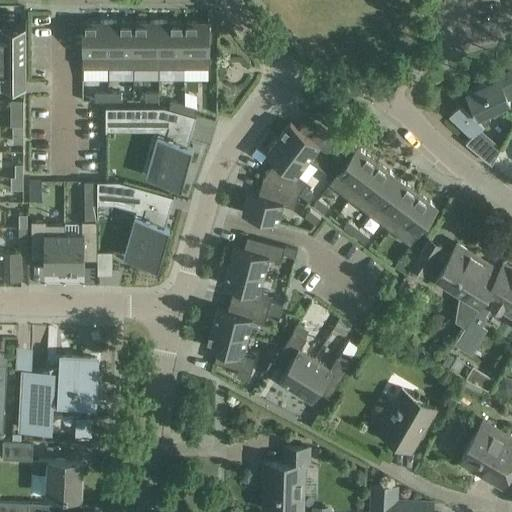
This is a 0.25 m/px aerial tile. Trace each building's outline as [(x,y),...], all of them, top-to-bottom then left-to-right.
[(0,72),(2,73),(1,78),(26,78),(26,65),(26,17),(0,17),(0,72)] [(108,21),(82,21),(82,67),(108,67),(108,21)] [(133,21),(108,21),(108,67),(133,67),(133,21)] [(158,21),(133,21),(133,67),(158,67),(158,21)] [(184,21),(158,21),(158,67),(184,67),(184,21)] [(210,21),(184,21),(184,67),(210,67),(210,21)] [(511,92),(511,67),(496,74),(498,78),(467,92),(464,85),(453,96),(461,104),(449,115),(472,137),(490,118),(484,112),(509,101),(507,95),(511,93),(511,92)] [(108,100),(108,92),(95,92),(95,100),(108,100)] [(121,92),(108,92),(108,100),(121,100),(121,92)] [(145,100),(158,100),(158,92),(145,92),(145,100)] [(11,126),(23,126),(23,100),(11,100),(11,126)] [(182,111),(184,103),(171,100),(169,108),(182,111)] [(196,107),(184,103),(182,111),(194,115),(196,107)] [(168,126),(165,137),(157,135),(146,176),(181,186),(192,145),(188,144),(196,115),(164,106),(105,106),(105,130),(107,130),(107,125),(165,125),(168,126)] [(290,121),(278,137),(308,160),(318,146),(328,153),(337,141),(307,118),(299,128),(290,121)] [(13,142),(23,142),(23,126),(13,126),(13,142)] [(275,160),(263,176),(299,193),(303,187),(307,181),(297,174),(308,160),(278,137),(266,153),(275,160)] [(482,150),(490,158),(501,147),(493,139),(482,150)] [(342,151),(348,156),(356,146),(350,141),(342,151)] [(328,183),(349,199),(377,161),(356,146),(348,156),(328,183)] [(349,199),(369,214),(397,177),(377,161),(349,199)] [(23,176),(23,164),(15,164),(15,176),(23,176)] [(15,176),(15,189),(23,189),(23,176),(15,176)] [(295,207),(299,193),(263,176),(258,195),(247,192),(242,212),(278,222),(282,204),(295,207)] [(369,214),(390,229),(418,192),(397,177),(369,214)] [(29,180),(29,190),(31,190),(41,190),(41,180),(29,180)] [(94,180),(84,180),(85,196),(97,196),(97,180),(94,180)] [(123,256),(158,266),(170,225),(165,224),(173,196),(118,180),(97,180),(97,196),(97,204),(99,204),(99,199),(116,199),(145,207),(142,218),(135,215),(123,256)] [(303,187),(299,193),(309,201),(314,195),(303,187)] [(390,229),(410,245),(438,208),(418,192),(390,229)] [(314,204),(324,212),(329,206),(318,198),(314,204)] [(315,224),(320,217),(310,209),(305,216),(315,224)] [(19,214),(19,226),(27,226),(27,214),(19,214)] [(31,220),(31,251),(31,259),(40,259),(44,259),(44,261),(44,270),(64,270),(64,223),(47,223),(46,220),(31,220)] [(64,223),(64,270),(84,270),(84,261),(84,259),(89,259),(97,259),(97,220),(82,220),(82,227),(82,233),(79,233),(68,233),(65,233),(65,223),(64,223)] [(354,235),(359,228),(348,220),(343,227),(354,235)] [(27,226),(19,226),(19,243),(25,243),(27,243),(27,241),(27,226)] [(354,235),(364,243),(369,236),(359,228),(354,235)] [(247,235),(244,248),(233,245),(228,264),(264,274),(268,257),(281,260),(282,253),(285,245),(247,235)] [(430,237),(429,236),(410,266),(411,267),(412,265),(423,272),(422,273),(423,274),(442,244),(441,244),(440,245),(429,238),(430,237)] [(479,301),(499,269),(457,243),(436,275),(460,290),(456,320),(465,325),(479,301)] [(297,249),(285,245),(282,253),(295,257),(297,249)] [(20,253),(7,253),(7,262),(20,262),(20,253)] [(395,265),(405,273),(410,267),(399,259),(395,265)] [(511,268),(503,263),(499,269),(479,301),(465,325),(454,342),(472,354),(487,328),(482,324),(488,315),(486,314),(492,303),(511,315),(511,268)] [(228,264),(223,284),(234,287),(231,298),(268,308),(270,301),(272,294),(259,291),(264,274),(228,264)] [(231,298),(228,310),(217,307),(212,326),(247,336),(252,319),(264,322),(266,316),(268,308),(231,298)] [(270,301),(268,308),(281,311),(283,304),(270,301)] [(268,308),(266,316),(278,320),(281,311),(268,308)] [(298,322),(293,329),(305,336),(309,329),(298,322)] [(212,326),(206,346),(217,349),(214,361),(238,368),(251,371),(255,356),(243,353),(247,336),(212,326)] [(293,329),(273,362),(284,369),(278,378),(295,389),(315,357),(300,348),(306,337),(305,336),(293,329)] [(342,350),(338,357),(349,364),(353,357),(342,350)] [(87,405),(96,405),(97,389),(95,389),(97,357),(61,355),(61,365),(50,369),(50,372),(23,370),(20,428),(50,430),(51,408),(60,405),(60,401),(62,402),(62,412),(79,413),(80,403),(82,403),(82,405),(86,405),(86,407),(87,407),(87,405)] [(330,367),(315,357),(295,389),(312,399),(318,390),(323,393),(329,397),(349,364),(338,357),(336,356),(330,367)] [(473,365),(465,378),(479,385),(484,388),(487,390),(494,378),(473,365)] [(251,371),(238,368),(236,375),(249,379),(251,371)] [(479,385),(473,395),(478,398),(484,388),(479,385)] [(412,449),(436,408),(402,388),(393,402),(387,398),(371,425),(412,449)] [(491,435),(478,428),(459,460),(502,485),(511,468),(511,447),(509,446),(511,441),(511,434),(497,425),(491,435)] [(30,459),(31,442),(2,441),(2,458),(30,459)] [(263,509),(302,510),(303,463),(309,463),(310,447),(285,446),(284,462),(265,461),(264,477),(269,478),(268,508),(263,508),(263,509)] [(80,496),(82,460),(38,458),(37,472),(48,473),(46,494),(80,496)] [(396,486),(373,485),(371,511),(432,511),(433,502),(396,500),(396,486)] [(0,511),(25,511),(26,502),(0,500),(0,511)]
